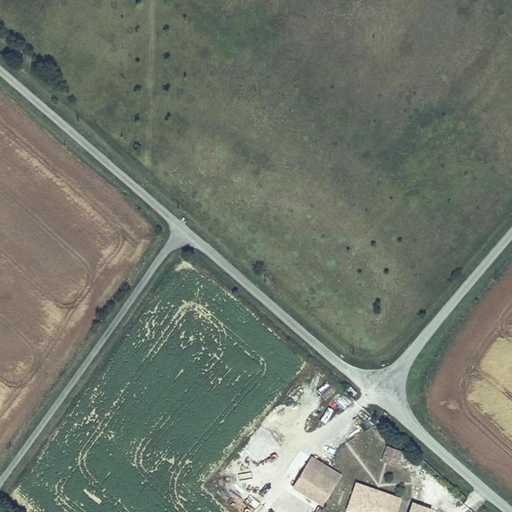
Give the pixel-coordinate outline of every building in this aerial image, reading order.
[(327,421),(334,410),(329,406),(321,417),(327,421)] [(386,447),(380,462),(392,466),(401,445),(394,442),(392,449),(386,447)] [(317,458),(312,465),(320,473),(337,485),(343,477),(317,458)] [(320,473),(312,465),(298,484),(323,503),(329,496),(312,484),(320,473)] [(329,496),(337,485),(320,473),(312,484),(329,496)] [(360,511),(393,511),(396,506),(385,502),(388,495),(355,482),(346,504),(362,510),(360,511)] [(398,499),(388,495),(385,502),(396,506),(398,499)] [(411,502),(406,511),(412,511),(416,504),(411,502)]
